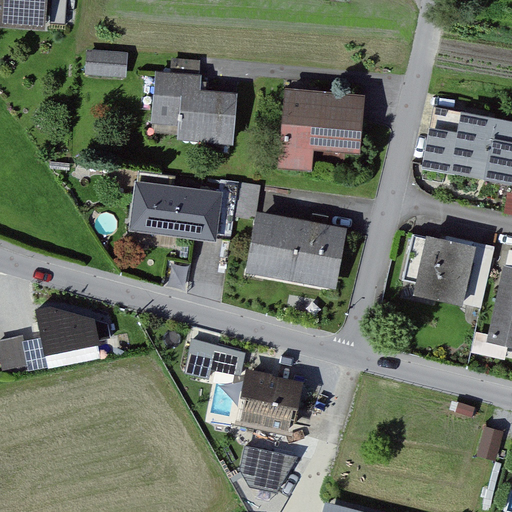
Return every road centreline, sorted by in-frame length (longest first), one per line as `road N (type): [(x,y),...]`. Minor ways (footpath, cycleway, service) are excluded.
road 1 (residential): [(0,257),(356,356)]
road 2 (residential): [(356,356),(439,0)]
road 3 (residential): [(356,356),(511,395)]
